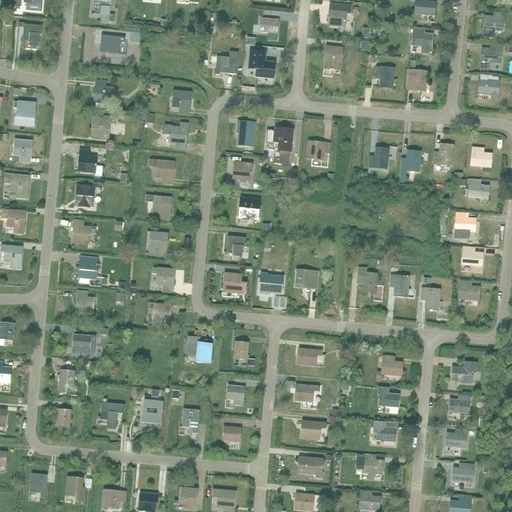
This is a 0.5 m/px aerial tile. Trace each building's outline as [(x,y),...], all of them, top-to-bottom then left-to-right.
[(25,0),(26,4),(24,3),(24,4),(41,5),(41,12),(42,0),(25,0)] [(112,9),(112,0),(94,0),(93,14),(91,14),(91,15),(109,16),(108,22),(114,23),(114,15),(109,15),(110,8),(112,9)] [(415,0),(414,15),(415,15),(415,14),(434,16),(434,17),(435,4),(421,2),(421,0),(415,0)] [(329,14),(328,27),(328,26),(344,27),(344,28),(345,18),(345,14),(350,14),(351,7),(350,7),(330,5),(330,8),(329,11),(329,12),(329,14)] [(483,31),(483,38),(494,39),(494,31),(503,32),(503,33),(505,14),(495,13),(494,19),(485,18),(483,31)] [(276,35),(278,21),(261,19),(260,33),(259,33),(258,39),(262,39),(263,33),(276,35)] [(24,25),(24,24),(18,23),(18,28),(23,28),(22,41),(20,41),(38,43),(37,49),(38,49),(39,35),(41,35),(42,27),(24,25)] [(418,34),(419,29),(413,28),(411,46),(411,47),(411,46),(421,47),(421,54),(430,54),(432,36),(418,34)] [(116,47),(117,38),(101,36),(100,52),(118,54),(119,47),(116,47)] [(326,48),(326,47),(324,62),(323,68),(340,70),(342,48),(341,49),(326,48)] [(501,52),(489,50),(482,50),(480,63),(481,63),(481,62),(488,62),(500,63),(500,64),(501,52)] [(216,67),(215,75),(219,76),(219,73),(236,75),(238,53),(229,52),(228,58),(217,57),(217,58),(218,58),(217,67),(216,67)] [(273,79),(274,65),(257,63),(256,77),(273,79)] [(394,70),(394,69),(376,68),(375,78),(380,78),(379,88),(392,89),(391,89),(392,81),(393,81),(392,81),(393,70),(394,70)] [(426,73),(426,72),(408,71),(407,81),(412,82),(411,91),(424,92),(423,92),(424,84),(425,84),(424,84),(425,73),(426,73)] [(497,101),(499,83),(479,82),(477,94),(478,94),(490,95),(490,101),(497,101)] [(95,88),(94,103),(95,103),(95,102),(110,104),(110,105),(110,104),(113,104),(116,102),(116,97),(117,96),(117,92),(115,90),(112,89),(112,88),(111,88),(111,89),(109,89),(95,88)] [(174,92),(174,91),(172,108),(173,108),(173,107),(189,109),(189,108),(190,92),(189,92),(189,94),(174,92)] [(14,125),(33,127),(34,120),(33,120),(35,106),(14,104),(13,109),(18,109),(17,118),(15,118),(14,125)] [(107,140),(109,119),(93,117),(93,123),(92,123),(92,124),(91,139),(92,139),(92,137),(107,139),(107,140)] [(252,148),(254,124),(238,122),(236,133),(236,135),(238,135),(237,147),(252,148)] [(186,144),(187,124),(181,124),(181,129),(171,128),(171,127),(164,126),(163,135),(170,135),(169,144),(170,144),(170,143),(186,144)] [(290,152),(292,131),(276,130),(274,143),(275,143),(275,142),(279,143),(279,151),(278,150),(278,151),(290,152)] [(14,157),(14,156),(20,156),(20,162),(30,163),(30,157),(31,141),(15,140),(13,157),(14,157)] [(322,143),(322,144),(307,143),(308,143),(307,158),(306,158),(306,159),(323,160),(321,160),(322,153),(328,153),(329,144),(322,143)] [(453,147),(453,146),(440,145),(439,159),(433,159),(433,165),(451,166),(450,166),(452,147),(453,147)] [(477,154),(477,149),(472,148),(470,167),(471,167),(471,166),(482,167),(490,167),(490,168),(491,156),(477,154)] [(389,150),(376,149),(374,169),(387,170),(387,169),(386,169),(387,158),(388,158),(387,158),(388,150),(389,150)] [(88,158),(89,151),(79,150),(78,158),(79,158),(78,173),(94,174),(95,167),(96,167),(96,165),(95,165),(96,157),(95,157),(95,159),(88,158)] [(401,161),(399,181),(408,182),(408,178),(405,178),(406,171),(411,172),(419,173),(419,172),(418,172),(419,163),(419,161),(420,153),(408,152),(407,159),(407,161),(401,161)] [(158,163),(158,161),(157,161),(156,179),(156,177),(173,179),(173,178),(172,178),(173,163),(173,164),(158,163)] [(251,174),(252,165),(234,163),(232,179),(230,179),(230,184),(234,184),(235,180),(248,181),(247,185),(248,185),(249,173),(251,174)] [(11,177),(11,176),(6,175),(5,182),(10,182),(9,192),(10,191),(16,192),(15,202),(25,203),(26,193),(26,192),(25,192),(27,177),(26,177),(26,178),(11,177)] [(474,186),(474,180),(469,180),(467,198),(468,198),(487,199),(487,200),(488,187),(474,186)] [(91,209),(93,188),(76,186),(76,193),(75,208),(76,208),(76,207),(91,208),(91,209)] [(154,198),(154,197),(152,214),(153,214),(153,213),(170,214),(169,214),(170,198),(170,199),(154,198)] [(257,211),(258,203),(240,201),(239,217),(237,217),(254,219),(254,223),(256,211),(257,211)] [(9,212),(9,211),(4,210),(3,217),(8,217),(7,228),(8,227),(14,227),(13,233),(23,234),(24,228),(23,228),(25,212),(24,212),(24,214),(9,212)] [(460,219),(461,213),(455,213),(455,218),(455,219),(454,231),(455,231),(455,230),(474,232),(474,233),(475,220),(460,219)] [(73,228),(72,243),(72,242),(88,243),(88,244),(90,228),(89,228),(89,229),(83,228),(84,222),(73,221),(73,227),(73,228)] [(151,234),(151,232),(147,232),(151,233),(149,254),(145,254),(165,256),(166,250),(166,249),(167,234),(166,235),(151,234)] [(244,248),(245,239),(227,237),(225,253),(223,253),(241,255),(240,259),(241,259),(247,259),(248,253),(242,253),(242,247),(244,248)] [(6,247),(6,246),(1,245),(0,251),(5,252),(4,263),(4,261),(10,262),(10,268),(19,269),(20,263),(21,263),(20,263),(22,247),(21,247),(21,249),(6,247)] [(467,253),(468,248),(463,247),(461,266),(462,265),(481,267),(481,268),(482,255),(467,253)] [(95,280),(97,259),(80,257),(80,263),(79,263),(79,264),(80,264),(78,279),(95,280)] [(158,270),(158,269),(157,269),(153,269),(152,274),(157,275),(156,286),(156,285),(173,287),(173,286),(172,286),(174,270),(173,270),(173,272),(158,270)] [(366,274),(366,270),(358,269),(357,283),(363,283),(362,294),(375,295),(375,294),(374,294),(375,286),(376,275),(377,275),(366,274)] [(316,279),(317,273),(295,271),(295,272),(297,272),(295,287),(294,287),(294,288),(309,289),(310,290),(311,279),(316,279)] [(220,290),(222,291),(238,292),(237,295),(237,296),(238,296),(238,295),(245,295),(246,284),(241,283),(241,276),(224,274),(222,290),(220,290)] [(260,274),(258,294),(259,294),(271,295),(271,293),(281,294),(283,278),(267,276),(267,274),(260,274)] [(409,278),(396,277),(394,297),(407,298),(407,297),(406,297),(408,278),(409,278)] [(464,287),(465,282),(460,281),(458,300),(458,299),(472,300),(478,301),(478,302),(479,289),(464,287)] [(440,291),(427,290),(425,309),(438,311),(438,310),(437,310),(439,291),(440,291)] [(93,299),(93,300),(76,299),(77,299),(76,314),(76,313),(91,314),(91,316),(92,316),(93,299)] [(155,306),(155,304),(149,304),(149,310),(154,310),(152,326),(169,328),(170,321),(169,321),(171,306),(170,306),(170,307),(155,306)] [(0,340),(13,341),(14,325),(1,323),(0,329),(0,331),(0,340)] [(74,336),(72,354),(93,356),(95,337),(74,336)] [(209,363),(210,349),(206,349),(207,340),(190,339),(190,337),(188,354),(184,354),(184,355),(196,356),(196,357),(196,362),(209,363)] [(247,361),(248,344),(234,343),(233,360),(247,361)] [(321,356),(322,351),(298,349),(297,365),(315,367),(316,360),(314,360),(314,354),(321,354),(321,356)] [(402,364),(394,363),(382,362),(381,373),(376,372),(375,381),(381,381),(381,374),(400,376),(400,377),(401,377),(402,364)] [(476,364),(469,363),(464,363),(464,369),(452,368),(451,381),(471,383),(472,372),(475,373),(476,364)] [(0,368),(0,382),(9,383),(10,369),(0,368)] [(73,388),(74,372),(60,371),(59,380),(59,388),(58,388),(59,388),(58,394),(67,395),(67,388),(72,389),(73,389),(73,388)] [(318,392),(319,387),(295,385),(294,402),(312,403),(313,396),(310,396),(311,392),(318,392)] [(242,407),(244,388),(227,387),(226,400),(233,401),(233,406),(242,407)] [(388,395),(388,389),(378,388),(377,395),(379,395),(378,407),(378,406),(398,408),(397,409),(398,409),(399,396),(388,395)] [(470,396),(462,396),(461,396),(460,396),(461,396),(461,399),(462,399),(462,401),(449,400),(448,413),(449,413),(468,414),(468,415),(470,396)] [(144,401),(141,423),(155,424),(161,425),(163,402),(158,402),(157,402),(144,401)] [(110,405),(111,403),(107,403),(107,404),(101,404),(100,418),(97,418),(97,421),(115,422),(115,430),(109,430),(115,430),(117,414),(122,415),(123,406),(110,405)] [(69,428),(71,411),(57,410),(55,427),(69,428)] [(197,434),(199,411),(183,410),(181,428),(180,427),(180,428),(188,429),(189,426),(194,427),(194,434),(192,434),(197,434)] [(325,424),(324,424),(302,422),(300,438),(319,440),(320,429),(325,429),(325,424)] [(373,439),(373,440),(375,440),(375,441),(375,440),(387,441),(394,442),(394,443),(395,443),(396,430),(397,424),(384,422),(384,424),(374,423),(374,431),(375,431),(376,431),(375,439),(373,439)] [(239,443),(241,429),(224,428),(222,441),(239,443)] [(466,436),(454,435),(446,434),(445,447),(446,446),(465,448),(465,449),(466,436)] [(357,456),(356,469),(362,470),(362,474),(362,473),(367,473),(367,474),(367,480),(373,481),(374,475),(374,474),(381,475),(381,476),(382,476),(383,463),(373,462),(374,456),(363,455),(363,457),(357,456)] [(321,467),(322,460),(298,458),(297,474),(315,476),(315,479),(320,479),(320,476),(321,476),(321,469),(321,467)] [(472,484),(473,465),(462,464),(462,470),(453,469),(452,482),(452,481),(471,483),(471,484),(472,484)] [(45,499),(47,476),(31,475),(29,493),(36,494),(36,491),(45,492),(45,497),(41,497),(40,499),(40,498),(40,499),(45,499)] [(84,503),(86,489),(82,489),(83,479),(67,478),(65,496),(72,497),(72,494),(81,495),(81,503),(84,503)] [(197,498),(197,490),(179,488),(178,504),(176,504),(176,505),(193,506),(193,510),(194,510),(195,498),(197,498)] [(219,492),(219,491),(213,490),(212,496),(218,497),(217,508),(218,508),(218,506),(234,508),(234,507),(233,507),(235,492),(234,492),(234,493),(219,492)] [(118,493),(103,491),(101,491),(101,492),(104,492),(103,507),(101,507),(118,509),(118,508),(117,508),(119,492),(118,492),(118,493)] [(370,498),(370,492),(360,491),(358,510),(359,510),(359,509),(378,510),(378,511),(380,499),(370,498)] [(139,494),(138,511),(139,511),(144,511),(154,511),(155,505),(156,505),(157,505),(157,499),(157,496),(139,494)] [(313,501),(314,496),(295,494),(294,510),(312,511),(313,505),(310,505),(311,501),(313,501)] [(469,511),(470,505),(458,504),(450,503),(449,511),(469,511)]
